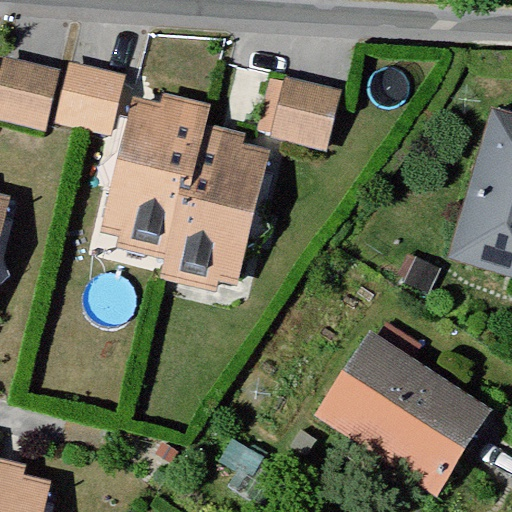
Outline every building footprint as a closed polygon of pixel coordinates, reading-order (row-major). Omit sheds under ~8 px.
[(0,58),(0,121),(48,133),(51,118),(63,74),(0,58)] [(65,65),(63,74),(51,118),(108,133),(122,81),(65,65)] [(285,82),(272,135),(328,148),(340,95),(285,82)] [(208,120),(138,99),(97,233),(168,254),(198,125),(208,120)] [(511,116),(498,113),(455,263),(511,279),(511,116)] [(285,145),(198,125),(168,254),(162,280),(248,300),(285,145)] [(0,279),(20,203),(0,198),(0,279)] [(500,419),(374,338),(316,429),(442,509),(500,419)] [(52,511),(57,491),(0,477),(0,511),(52,511)]
